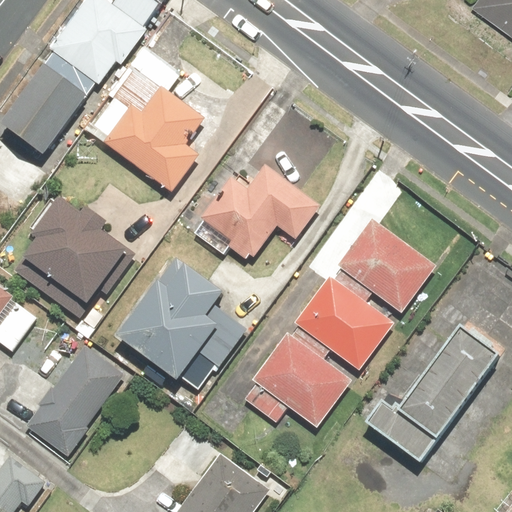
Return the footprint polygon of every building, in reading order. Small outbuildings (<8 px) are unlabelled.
[(87,0),(47,55),(93,87),(98,91),(115,67),(121,70),(146,34),(142,31),(158,9),(144,0),(118,0),(113,7),(102,0),(87,0)] [(511,0),(480,0),(473,10),(511,37),(511,0)] [(93,87),(47,55),(0,121),(0,133),(41,162),(93,87)] [(141,119),(129,110),(108,140),(104,147),(174,196),(198,161),(183,151),(203,123),(160,92),(141,119)] [(224,257),(229,250),(251,266),(276,231),(295,244),(321,208),(263,168),(247,192),(229,179),(216,196),(206,189),(180,226),(224,257)] [(56,201),(26,240),(33,245),(21,261),(86,310),(127,254),(56,201)] [(371,298),(397,316),(431,268),(369,224),(329,280),(366,306),(371,298)] [(112,342),(174,388),(192,363),(214,379),(247,335),(215,311),(223,301),(172,263),(112,342)] [(351,383),(323,363),(329,355),(356,375),(392,324),(366,306),(329,280),(288,338),(243,403),(276,427),(286,413),(315,433),(351,383)] [(10,300),(0,292),(0,348),(11,356),(37,321),(10,300)] [(419,470),(499,361),(460,333),(405,408),(390,398),(366,432),(419,470)] [(24,428),(66,460),(126,380),(83,349),(24,428)] [(511,511),(511,434),(491,463),(498,468),(490,478),(511,493),(511,511)] [(179,511),(256,511),(270,493),(220,457),(179,511)] [(0,511),(21,511),(23,510),(24,511),(29,511),(47,489),(9,460),(0,471),(0,511)]
